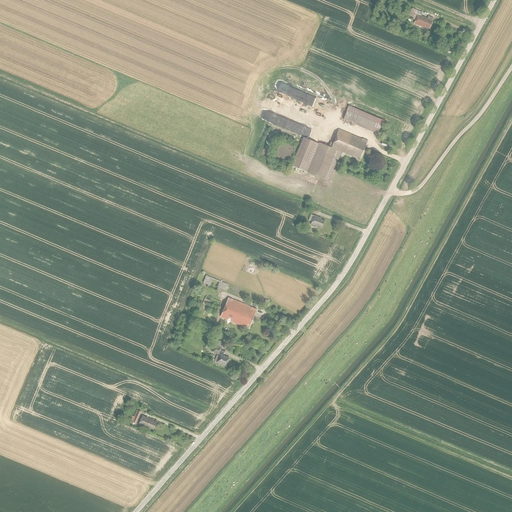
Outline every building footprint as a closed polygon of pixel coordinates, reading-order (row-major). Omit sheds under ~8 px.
[(419,14),(421,16),(423,12),(414,8),(410,17),(416,20),(419,14)] [(431,28),(434,22),(433,21),(427,19),(428,18),(421,16),(419,14),(416,20),(415,23),(426,28),(426,26),(431,28)] [(313,96),(285,84),(282,91),(310,103),(313,96)] [(355,97),(354,101),(366,105),(368,101),(355,97)] [(327,119),(266,99),(263,108),(324,128),(327,119)] [(349,107),(343,121),(377,135),(383,122),(349,107)] [(361,158),(368,141),(340,130),(333,148),(304,136),(292,166),(326,180),(338,148),(361,158)] [(290,145),(287,144),(283,144),(281,145),(279,146),(277,149),(276,153),(277,157),(279,159),(281,160),(283,161),(286,162),(289,161),(292,158),(294,154),(294,150),(292,148),(290,145)] [(322,228),(324,221),(320,219),(321,218),(314,216),(311,224),(322,228)] [(203,282),(208,284),(207,286),(209,287),(214,278),(206,274),(203,282)] [(219,281),(217,288),(226,290),(228,283),(219,281)] [(258,310),(229,298),(222,317),(218,315),(215,324),(220,326),(223,319),(250,330),(258,310)] [(228,369),(233,358),(221,353),(223,348),(215,345),(212,353),(218,356),(215,363),(228,369)] [(145,412),(138,410),(133,422),(156,431),(159,423),(143,417),(145,412)]
